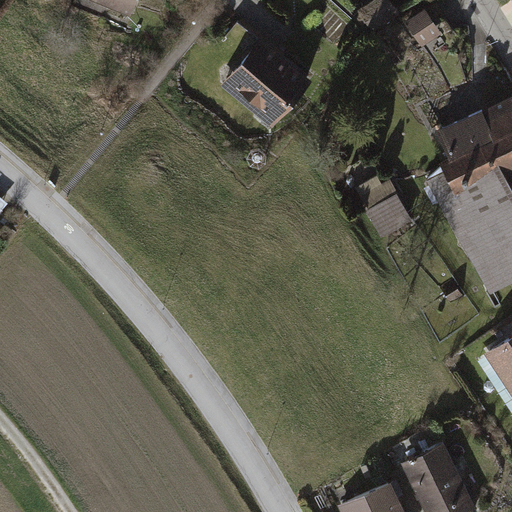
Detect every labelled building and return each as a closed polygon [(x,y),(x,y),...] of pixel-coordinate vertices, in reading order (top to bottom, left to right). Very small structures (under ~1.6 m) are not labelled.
[(96,0),(133,16),(140,0),(96,0)] [(404,16),(392,0),(378,0),(360,14),(376,36),(404,16)] [(430,13),(407,26),(421,49),(444,35),(430,13)] [(223,45),(246,65),(268,39),(245,19),(223,45)] [(246,65),(225,89),(274,131),(317,81),(268,39),(246,65)] [(443,134),(457,160),(511,129),(511,102),(485,117),(483,113),(443,134)] [(444,167),(448,175),(460,197),(505,172),(511,184),(511,183),(511,129),(457,160),(444,167)] [(511,286),(511,184),(505,172),(460,197),(448,175),(431,184),(493,297),(511,286)] [(367,215),(382,240),(415,220),(393,184),(386,188),(380,179),(359,192),(371,212),(367,215)] [(458,288),(444,297),(450,306),(464,297),(458,288)] [(511,377),(511,335),(490,349),(509,379),(511,377)] [(481,511),(446,445),(405,466),(429,511),(481,511)] [(397,478),(343,504),(346,511),(402,511),(395,496),(403,492),(397,478)]
